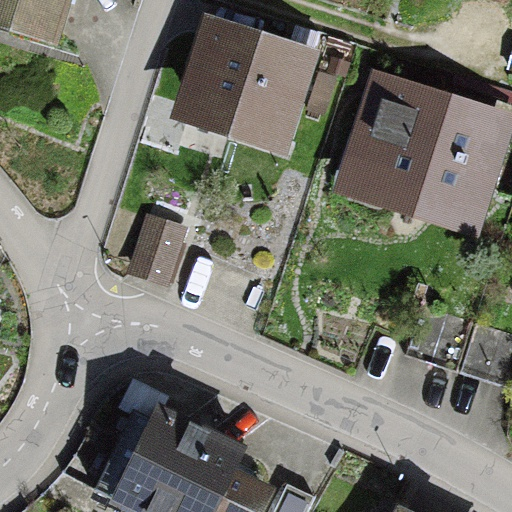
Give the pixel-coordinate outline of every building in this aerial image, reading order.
[(0,0),(0,24),(53,41),(65,0),(0,0)] [(298,97),(308,67),(296,64),(297,61),(217,35),(213,46),(199,41),(193,61),(207,66),(193,107),(276,133),(289,94),(298,97)] [(393,175),(387,192),(469,220),(500,126),(405,94),(400,109),(377,102),(357,163),(393,175)] [(151,218),(135,269),(165,279),(182,229),(151,218)] [(457,372),(473,322),(422,305),(407,355),(457,372)] [(511,389),(511,386),(511,334),(473,322),(457,372),(511,389)] [(154,424),(135,414),(97,493),(137,511),(257,511),(266,493),(230,475),(243,451),(161,411),(154,424)] [(288,483),(274,511),(306,511),(315,495),(288,483)]
